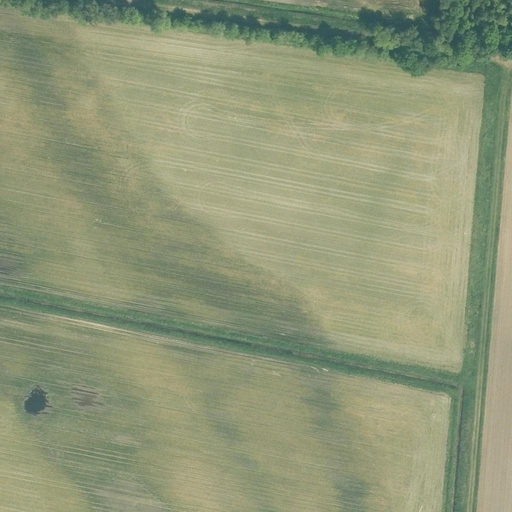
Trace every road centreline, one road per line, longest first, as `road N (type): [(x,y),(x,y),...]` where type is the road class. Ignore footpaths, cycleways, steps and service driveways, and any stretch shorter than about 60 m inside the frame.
road 1 (track): [(469,511),(506,60)]
road 2 (track): [(110,0),(511,60)]
